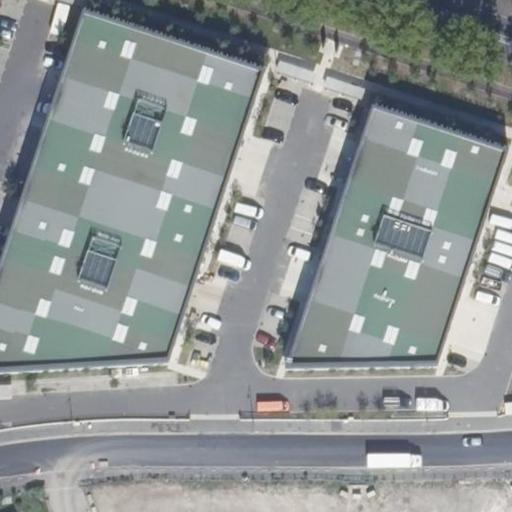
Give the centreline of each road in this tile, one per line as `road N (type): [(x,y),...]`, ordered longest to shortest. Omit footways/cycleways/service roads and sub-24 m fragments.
road 1 (residential): [(0,464),(511,444)]
road 2 (tertiary): [(340,0),(511,67)]
